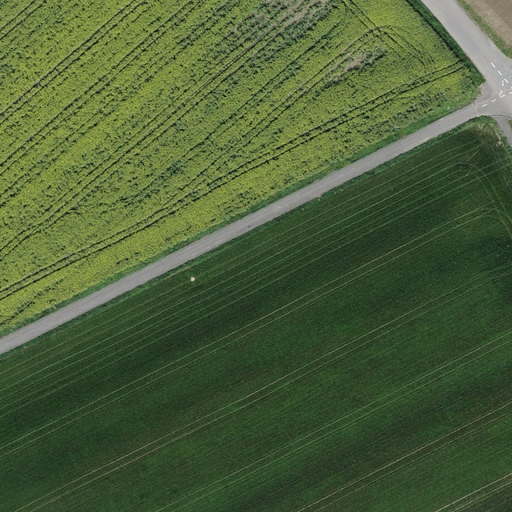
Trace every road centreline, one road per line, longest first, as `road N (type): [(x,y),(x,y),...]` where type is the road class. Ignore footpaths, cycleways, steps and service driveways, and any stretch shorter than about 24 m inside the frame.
road 1 (unclassified): [(508,92),(0,347)]
road 2 (track): [(511,94),(433,0)]
